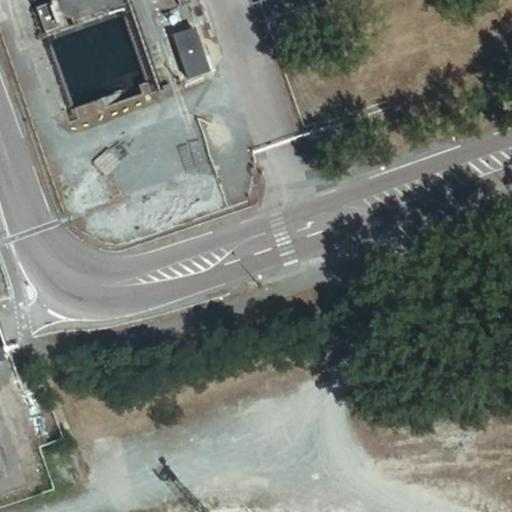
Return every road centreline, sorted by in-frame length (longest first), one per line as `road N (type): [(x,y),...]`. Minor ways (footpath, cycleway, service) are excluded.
road 1 (tertiary): [(0,152),(30,238),(50,267),(92,288),(128,285),(511,151)]
road 2 (track): [(88,511),(288,448),(331,409),(396,264),(401,190)]
road 3 (track): [(331,409),(338,445),(363,479),(430,511)]
